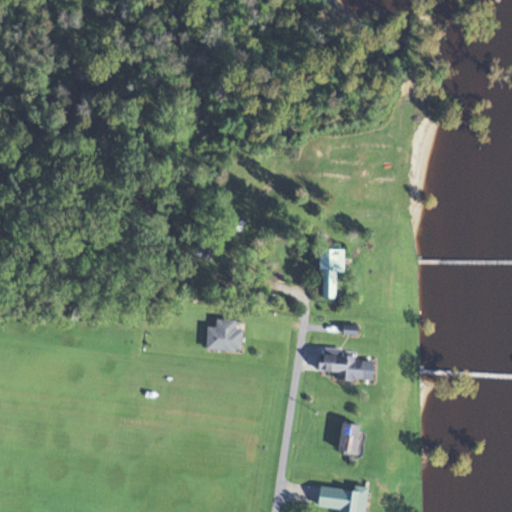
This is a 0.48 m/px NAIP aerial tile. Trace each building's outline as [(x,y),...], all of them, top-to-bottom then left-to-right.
[(342,273),(342,249),(317,249),(317,284),(335,284),(335,273),(342,273)] [(240,329),(235,329),(235,320),(214,320),(214,328),(204,328),(204,351),(240,351),(240,329)] [(335,380),(361,380),(361,357),(317,356),(317,371),(336,372),(335,380)] [(354,453),(358,425),(339,423),(336,451),(354,453)] [(316,507),(338,510),(337,511),(363,511),(366,488),(352,486),(352,491),(319,487),(316,507)]
